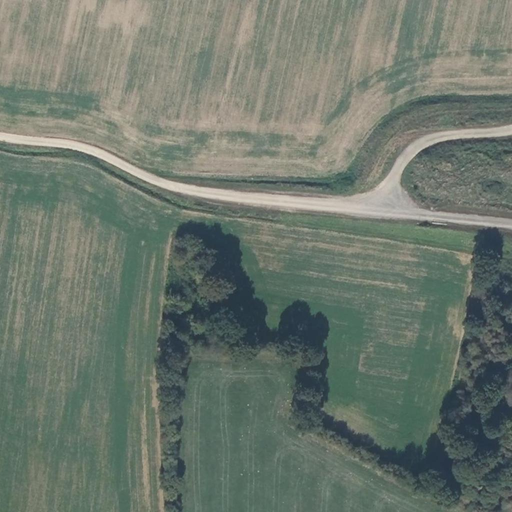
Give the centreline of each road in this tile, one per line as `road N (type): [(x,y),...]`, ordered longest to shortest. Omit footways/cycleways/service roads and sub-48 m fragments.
road 1 (unclassified): [(0,137),(78,146),(194,190),(432,216)]
road 2 (track): [(511,130),(421,143),(401,164),(391,212)]
